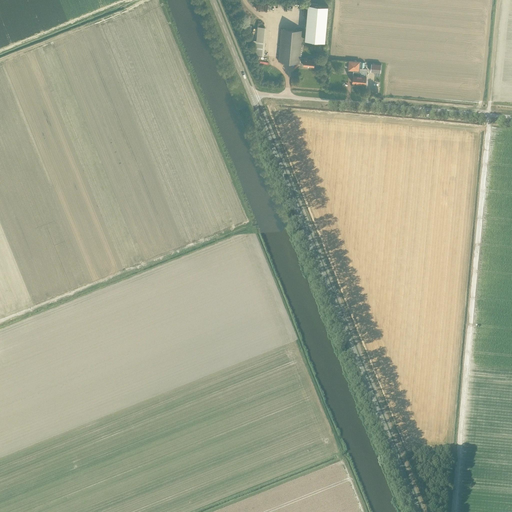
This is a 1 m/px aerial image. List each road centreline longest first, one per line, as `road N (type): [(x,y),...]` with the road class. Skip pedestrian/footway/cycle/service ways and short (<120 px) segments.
road 1 (tertiary): [(417,511),(250,95)]
road 2 (unclassified): [(511,118),(250,95)]
